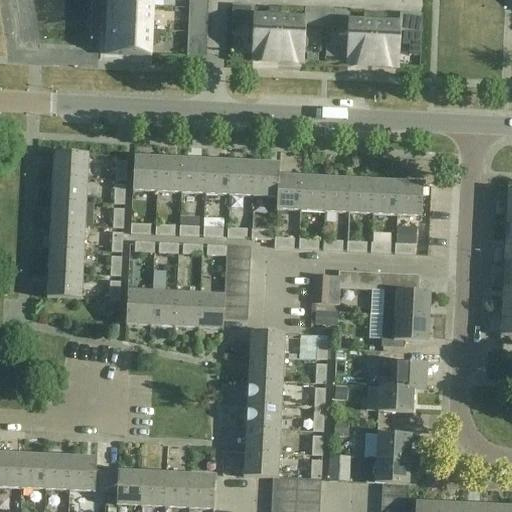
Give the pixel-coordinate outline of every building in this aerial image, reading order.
[(191,2),(191,10),(205,10),(205,2),(191,2)] [(107,29),(150,32),(151,8),(108,6),(107,29)] [(232,9),(231,23),(239,23),(240,9),(232,9)] [(279,20),(280,20),(280,10),(268,9),(268,20),(254,19),(252,61),(277,63),(279,20)] [(205,18),(205,10),(191,10),(190,18),(205,18)] [(326,27),(326,13),(318,13),(318,27),(326,27)] [(334,14),(326,13),(326,27),(334,28),(334,14)] [(347,66),(372,67),(374,14),(363,14),(362,24),(349,24),(347,66)] [(374,14),(372,67),(396,69),(398,26),(385,25),(385,15),(374,14)] [(421,18),(413,17),(413,32),(421,32),(421,18)] [(279,20),(277,63),(302,64),(304,21),(280,20),(279,20)] [(160,32),(150,32),(107,29),(106,54),(148,57),(149,44),(160,45),(160,32)] [(190,34),(189,42),(203,42),(204,34),(190,34)] [(53,179),(88,181),(89,156),(54,154),(53,179)] [(132,194),(157,195),(158,160),(133,158),(132,194)] [(157,195),(181,197),(182,161),(158,160),(157,195)] [(181,197),(205,198),(206,162),(182,161),(181,197)] [(206,162),(205,198),(229,199),(230,163),(206,162)] [(125,183),(126,163),(116,163),(115,182),(125,183)] [(229,199),(252,200),(254,164),(230,163),(229,199)] [(252,200),(275,201),(276,201),(278,178),(279,178),(279,166),(254,164),(252,200)] [(302,179),(279,178),(278,178),(276,201),(275,201),(275,213),(300,215),(302,179)] [(86,205),(88,181),(53,179),(51,203),(86,205)] [(300,215),(324,216),(326,180),(302,179),(300,215)] [(324,216),(348,217),(350,181),(326,180),(324,216)] [(348,217),(372,218),(374,183),(350,181),(348,217)] [(372,218),(396,219),(398,184),(374,183),(372,218)] [(423,185),(398,184),(396,219),(421,221),(423,185)] [(124,207),(125,187),(115,187),(114,207),(124,207)] [(86,205),(51,203),(50,227),(85,229),(85,228),(92,228),(93,206),(86,206),(86,205)] [(123,231),(124,211),(114,211),(113,231),(123,231)] [(85,229),(50,227),(49,251),(84,253),(85,229)] [(131,236),(151,237),(151,227),(131,227),(131,236)] [(156,237),(175,238),(176,229),(156,228),(156,237)] [(180,238),(199,239),(200,229),(180,229),(180,238)] [(204,230),(204,240),(223,240),(223,231),(204,230)] [(228,241),(247,241),(248,232),(228,231),(228,241)] [(252,242),(271,242),(272,233),(252,232),(252,242)] [(122,255),(123,236),(113,235),(112,254),(122,255)] [(274,240),(274,243),(273,250),(293,251),(293,241),(274,240)] [(298,252),(317,253),(317,242),(298,241),(298,252)] [(322,253),(341,254),(342,243),(322,242),(322,253)] [(155,245),(136,244),(135,255),(154,256),(155,245)] [(346,254),(365,255),(366,245),(346,244),(346,254)] [(370,255),(389,256),(390,246),(370,245),(370,255)] [(178,257),(179,247),(160,246),(159,256),(178,257)] [(394,257),(413,258),(414,247),(394,246),(394,257)] [(202,258),(203,248),(183,247),(183,257),(202,258)] [(226,259),(226,249),(208,248),(207,258),(226,259)] [(250,262),(251,250),(226,249),(226,259),(226,261),(250,262)] [(83,277),(84,253),(49,251),(48,275),(83,277)] [(121,279),(122,260),(112,259),(111,278),(121,279)] [(250,262),(226,261),(225,273),(250,274),(250,262)] [(511,265),(504,265),(503,289),(511,289),(511,265)] [(250,274),(225,273),(225,285),(249,286),(250,274)] [(339,291),(348,291),(348,274),(338,274),(338,279),(337,291),(339,291)] [(358,275),(348,274),(348,291),(357,292),(358,275)] [(81,302),(83,277),(48,275),(47,300),(81,302)] [(368,275),(358,275),(357,292),(368,292),(368,275)] [(378,276),(368,275),(368,292),(378,293),(378,276)] [(388,276),(378,276),(378,293),(385,293),(388,293),(388,276)] [(418,278),(388,276),(388,293),(385,293),(384,317),(429,319),(430,295),(417,294),(418,278)] [(338,308),(339,291),(337,291),(338,279),(315,278),(314,307),(338,308)] [(120,303),(121,284),(111,283),(110,303),(120,303)] [(249,286),(225,285),(224,297),(249,298),(249,286)] [(501,313),(511,313),(511,289),(503,289),(501,313)] [(128,293),(126,328),(151,329),(153,294),(128,293)] [(153,294),(151,329),(175,330),(177,295),(153,294)] [(199,332),(201,297),(177,295),(175,330),(199,332)] [(225,298),(224,298),(201,297),(199,332),(224,333),(224,321),(225,309),(225,298)] [(249,298),(224,297),(224,298),(225,298),(225,309),(248,310),(249,298)] [(225,309),(224,321),(247,322),(248,310),(225,309)] [(500,338),(511,338),(511,313),(501,313),(500,338)] [(404,343),(428,345),(429,319),(384,317),(382,349),(403,350),(404,343)] [(284,360),(286,336),(250,334),(249,359),(284,360)] [(316,361),(326,362),(327,344),(317,343),(316,361)] [(283,384),(284,360),(249,359),(248,383),(283,384)] [(414,391),(426,392),(427,366),(392,364),(390,389),(414,391)] [(325,386),(326,367),(316,366),(315,386),(325,386)] [(282,408),(283,384),(248,383),(247,407),(282,408)] [(390,389),(379,388),(377,415),(412,416),(414,391),(390,389)] [(324,410),(325,391),(315,390),(314,409),(324,410)] [(282,408),(247,407),(246,431),(281,432),(282,408)] [(313,434),(323,434),(323,415),(313,414),(313,434)] [(281,432),(246,431),(245,455),(280,456),(281,432)] [(375,461),(410,463),(411,438),(376,436),(375,461)] [(311,458),(322,458),(323,438),(312,438),(311,458)] [(0,491),(22,492),(24,457),(0,455),(0,491)] [(280,456),(245,455),(244,480),(272,481),(279,481),(279,480),(280,456)] [(24,457),(22,492),(47,493),(48,458),(24,457)] [(47,493),(71,495),(73,459),(48,458),(47,493)] [(71,495),(95,496),(98,460),(73,459),(71,495)] [(328,459),(327,483),(347,484),(349,460),(328,459)] [(374,486),(382,486),(406,487),(409,487),(410,463),(375,461),(374,486)] [(310,481),(320,481),(321,463),(311,462),(310,481)] [(143,475),(119,474),(117,497),(117,508),(142,509),(143,475)] [(142,509),(166,511),(167,476),(143,475),(142,509)] [(166,511),(190,511),(191,477),(167,476),(166,511)] [(193,511),(213,511),(215,487),(216,478),(191,477),(190,511),(193,511)] [(296,493),(296,480),(279,480),(279,481),(272,481),(272,491),(296,493)] [(296,493),(320,494),(320,481),(310,481),(296,480),(296,493)] [(381,498),(405,500),(406,487),(382,486),(381,498)] [(296,493),(272,491),(271,503),(295,504),(296,493)] [(295,504),(319,506),(320,494),(296,493),(295,504)] [(381,498),(381,510),(405,511),(405,500),(381,498)] [(294,511),(295,504),(271,503),(270,511),(294,511)]
